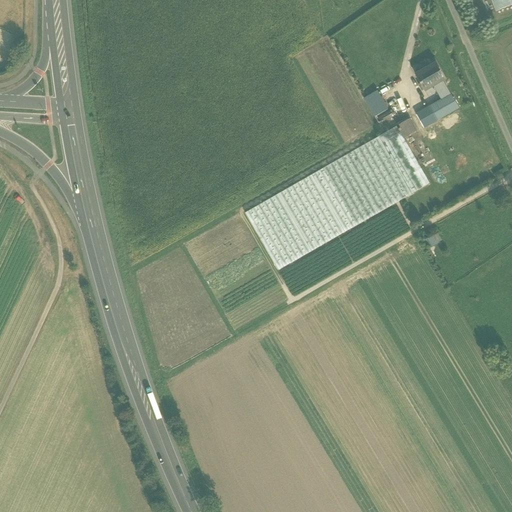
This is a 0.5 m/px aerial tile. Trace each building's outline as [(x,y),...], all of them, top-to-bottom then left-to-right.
[(511,0),(489,0),(495,15),(511,8),(511,0)] [(435,63),(416,75),(425,92),(433,87),(441,101),(451,95),(442,81),(445,79),(435,63)] [(378,91),(365,98),(375,117),(388,109),(378,91)] [(441,101),(430,108),(438,121),(440,120),(458,108),(451,95),(441,101)] [(388,109),(375,117),(377,121),(394,112),(392,107),(388,109)] [(438,121),(430,108),(416,117),(424,129),(438,121)] [(409,119),(397,126),(399,129),(400,130),(398,131),(403,139),(416,132),(409,119)] [(444,127),(440,120),(438,121),(424,129),(428,137),(444,127)] [(403,139),(398,131),(400,130),(399,129),(398,130),(396,127),(380,136),(413,194),(428,185),(403,139)] [(377,137),(245,214),(278,272),(410,195),(377,137)] [(422,239),(427,248),(435,243),(430,234),(422,239)]
